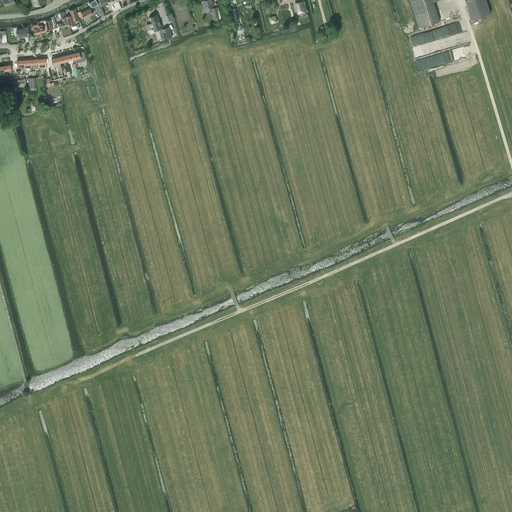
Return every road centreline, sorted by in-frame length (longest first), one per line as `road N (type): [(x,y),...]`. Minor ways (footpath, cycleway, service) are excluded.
road 1 (track): [(24,380),(31,409),(46,404),(116,363),(511,193)]
road 2 (track): [(115,25),(129,73),(76,133),(79,148),(0,173)]
road 3 (track): [(186,334),(232,511)]
road 4 (track): [(459,0),(511,166)]
road 5 (residential): [(0,46),(60,40),(144,0)]
